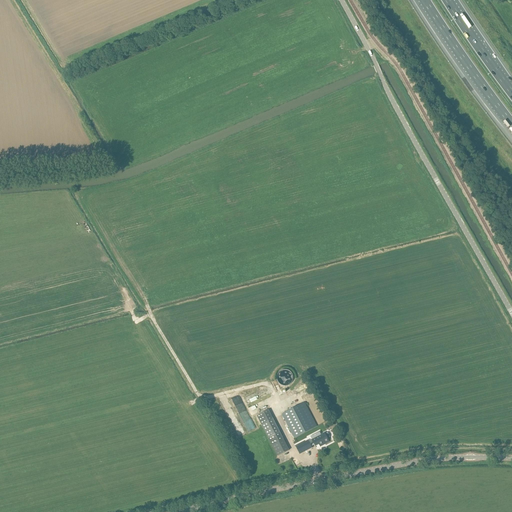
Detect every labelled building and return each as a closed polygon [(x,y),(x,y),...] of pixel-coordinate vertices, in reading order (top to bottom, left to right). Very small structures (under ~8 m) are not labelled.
[(496,107),(493,109),(503,121),(506,119),(496,107)] [(284,385),(285,386),(286,385),(288,385),(289,385),(290,384),(291,383),(292,382),(293,380),(293,379),(293,378),(293,376),(293,375),(292,373),(291,372),(290,371),(289,371),(288,370),(286,370),(285,369),(284,370),(282,370),(281,371),(280,371),(279,372),(278,373),(277,375),(277,376),(277,378),(277,379),(277,380),(278,382),(279,383),(280,384),(281,384),(282,385),(284,385)] [(304,402),(281,414),(294,438),(317,426),(304,402)] [(232,440),(245,435),(235,412),(226,416),(220,404),(214,407),(226,433),(228,432),(232,440)] [(257,416),(272,445),(277,456),(289,450),(284,439),(268,410),(257,416)] [(308,441),(296,447),(300,454),(312,448),(311,447),(314,445),(315,446),(319,444),(320,447),(329,442),(327,438),(330,437),(328,432),(325,434),(324,433),(321,434),(319,432),(310,436),(314,443),(311,445),(308,441)]
